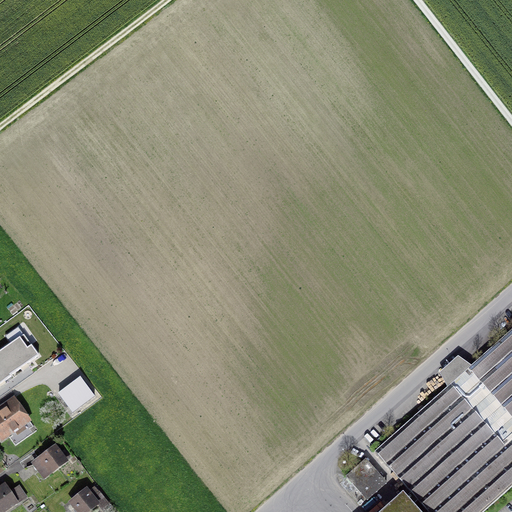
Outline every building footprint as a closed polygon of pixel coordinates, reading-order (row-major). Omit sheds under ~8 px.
[(511,332),(375,455),(426,511),(486,511),(511,489),(511,332)] [(0,354),(0,362),(11,376),(39,355),(24,336),(0,354)] [(0,362),(0,384),(11,376),(0,362)] [(73,413),(94,397),(81,379),(60,395),(73,413)] [(17,402),(0,414),(0,435),(4,440),(31,421),(17,402)] [(55,448),(35,462),(45,475),(64,461),(55,448)] [(366,464),(348,480),(363,495),(380,480),(366,464)] [(3,485),(0,487),(0,511),(10,511),(19,505),(3,485)] [(90,492),(76,504),(83,511),(95,511),(102,507),(90,492)] [(412,511),(401,499),(386,511),(412,511)]
